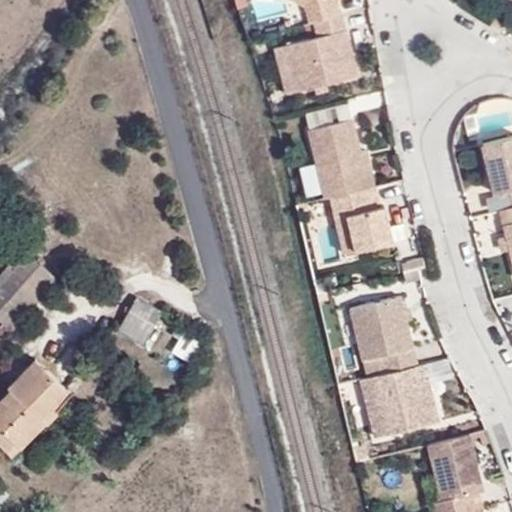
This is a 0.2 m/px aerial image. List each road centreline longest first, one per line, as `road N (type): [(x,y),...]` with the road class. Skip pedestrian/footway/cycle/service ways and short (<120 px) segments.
road 1 (unclassified): [(139,0),(277,511)]
road 2 (residential): [(414,116),(511,409)]
road 3 (residential): [(489,54),(399,2),(414,116)]
